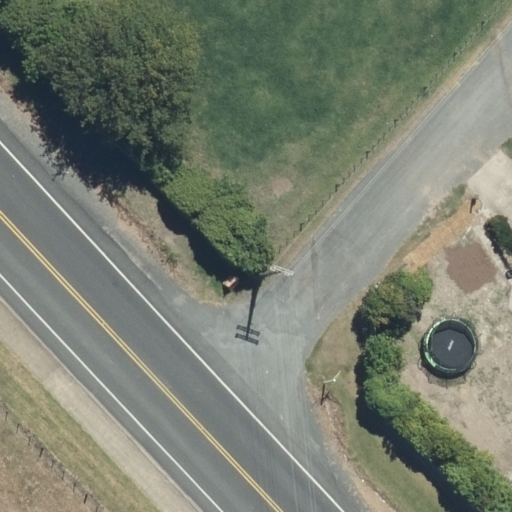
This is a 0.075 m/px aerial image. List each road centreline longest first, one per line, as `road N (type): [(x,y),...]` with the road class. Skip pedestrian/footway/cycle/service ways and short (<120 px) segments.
road 1 (unclassified): [(502,0),(165,356)]
road 2 (secondary): [(0,183),(165,356)]
road 3 (secondary): [(165,356),(308,511)]
